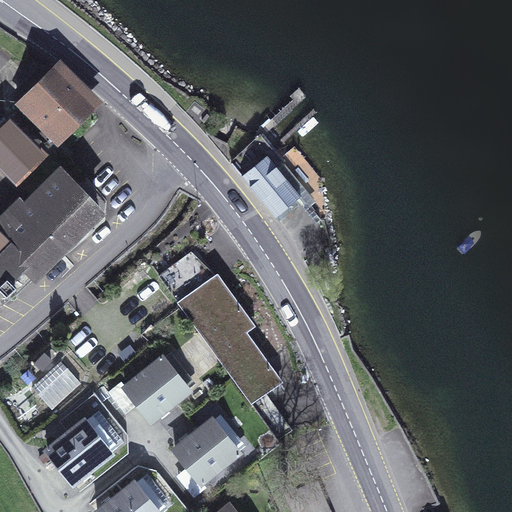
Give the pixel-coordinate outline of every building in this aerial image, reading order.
[(59,66),(13,112),(50,149),(91,108),(75,91),(79,87),(59,66)] [(205,111),(194,102),(186,111),(196,120),(205,111)] [(0,129),(0,162),(18,181),(42,158),(27,143),(33,137),(24,128),(18,134),(7,123),(0,129)] [(262,137),(231,163),(277,217),(301,196),(275,165),(281,159),(262,137)] [(18,204),(0,221),(0,239),(24,263),(29,269),(33,270),(38,270),(43,269),(57,255),(62,260),(96,231),(89,224),(99,213),(60,174),(25,211),(18,204)] [(0,303),(17,287),(17,280),(14,273),(24,263),(0,239),(0,303)] [(215,355),(247,332),(256,326),(218,273),(208,280),(190,255),(159,278),(215,355)] [(247,332),(215,355),(252,405),(284,382),(247,332)] [(51,361),(44,355),(36,364),(43,370),(51,361)] [(163,358),(126,389),(151,420),(189,390),(163,358)] [(32,389),(53,411),(82,383),(61,362),(32,389)] [(86,421),(48,451),(74,483),(111,453),(86,421)] [(238,454),(213,421),(175,451),(201,483),(238,454)] [(158,511),(135,483),(98,511),(158,511)] [(325,511),(313,484),(284,496),(291,511),(325,511)]
